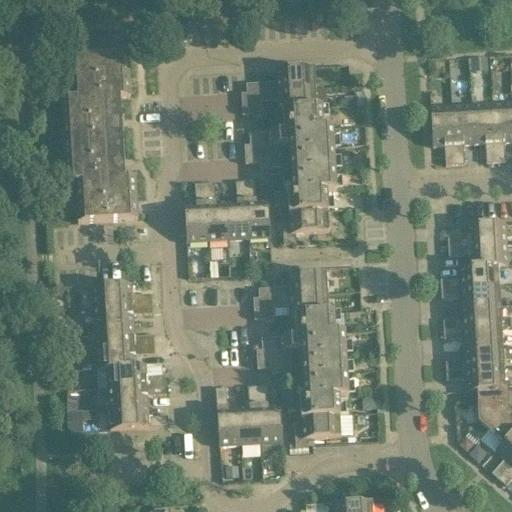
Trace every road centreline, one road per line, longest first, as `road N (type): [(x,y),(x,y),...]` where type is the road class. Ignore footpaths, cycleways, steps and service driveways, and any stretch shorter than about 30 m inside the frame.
road 1 (residential): [(221,509),(205,473),(182,349),(170,77)]
road 2 (residential): [(420,466),(411,440),(400,189)]
road 3 (residential): [(221,509),(270,506),(340,462),(420,466)]
road 4 (residential): [(400,189),(385,0)]
